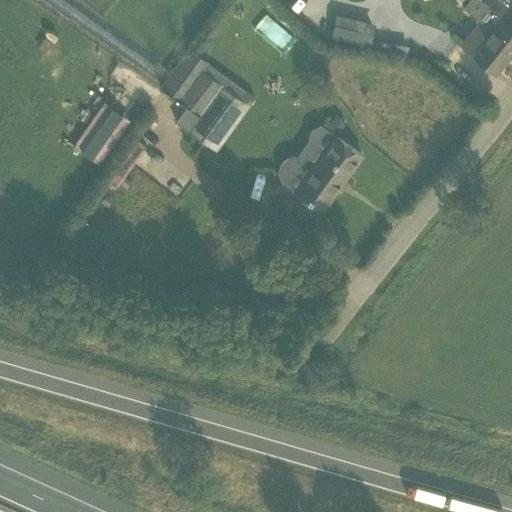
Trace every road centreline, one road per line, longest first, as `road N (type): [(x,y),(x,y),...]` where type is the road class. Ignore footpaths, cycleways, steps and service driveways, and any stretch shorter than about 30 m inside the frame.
road 1 (motorway): [(492,511),(0,366)]
road 2 (unclassified): [(318,346),(511,104)]
